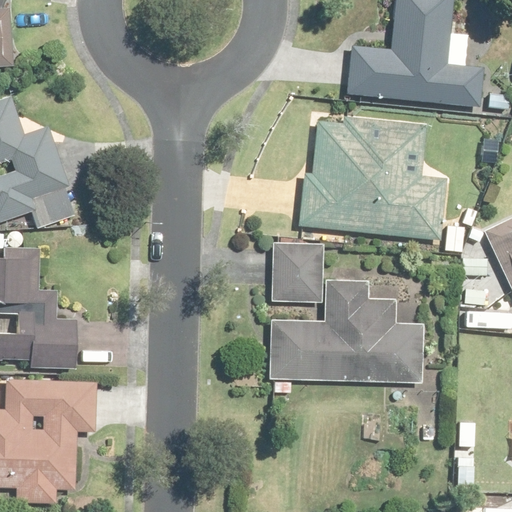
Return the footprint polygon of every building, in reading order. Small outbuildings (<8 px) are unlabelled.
[(0,0),(0,65),(20,64),(16,0),(0,0)] [(350,38),(346,92),(485,104),(488,58),(470,57),(472,31),(452,29),(454,0),(396,0),(393,42),(350,38)] [(35,223),(78,210),(50,121),(24,129),(11,88),(0,91),(0,214),(29,206),(35,223)] [(302,166),(298,222),(446,233),(451,171),(426,169),(430,120),(316,111),(311,167),(302,166)] [(511,212),(479,228),(511,295),(511,212)] [(464,225),(447,224),(447,251),(464,251),(464,225)] [(269,236),(266,378),(425,382),(427,316),(406,315),(407,290),(380,289),(380,273),(328,272),(328,237),(269,236)] [(0,361),(81,364),(82,309),(56,308),(56,282),(38,282),(39,245),(3,244),(3,252),(0,251),(0,361)] [(487,257),(463,256),(462,275),(486,276),(487,257)] [(100,428),(101,378),(5,375),(4,403),(0,402),(0,484),(18,485),(18,497),(58,498),(59,485),(79,485),(81,427),(100,428)] [(414,414),(355,413),(354,445),(413,447),(414,414)]
